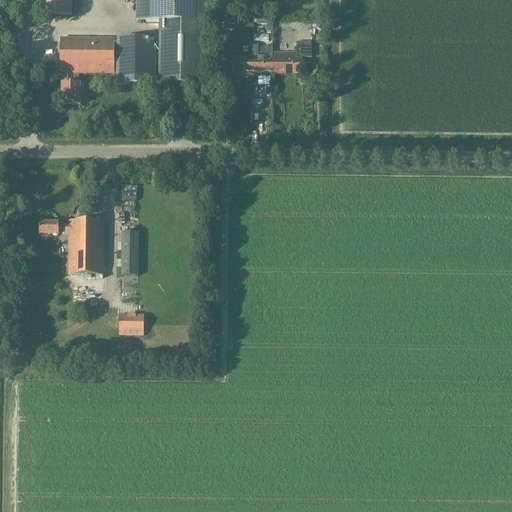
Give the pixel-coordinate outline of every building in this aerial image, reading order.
[(38,0),(39,15),(71,15),(71,0),(38,0)] [(79,74),(117,75),(117,85),(153,86),(153,59),(159,59),(159,86),(203,86),(203,0),(145,0),(146,22),(160,22),(160,39),(114,39),(61,39),(60,74),(64,74),(63,84),(62,84),(61,104),(68,104),(68,106),(80,106),(80,96),(85,96),(85,84),(78,84),(79,74)] [(258,59),(258,46),(253,46),(253,59),(244,59),(243,59),(243,75),(258,75),(258,59)] [(272,53),(272,46),(267,46),(267,53),(266,53),(266,59),(258,59),(258,75),(272,75),(272,60),(272,53)] [(296,60),(287,60),(287,75),(301,75),(302,75),(302,58),(311,58),(311,46),(296,46),(296,60)] [(272,75),(287,75),(287,60),(272,60),(272,75)] [(103,276),(104,222),(58,222),(58,223),(39,223),(39,235),(48,235),(48,236),(58,236),(58,234),(68,234),(68,275),(103,276)] [(138,276),(138,234),(121,233),(121,276),(138,276)] [(143,336),(144,315),(119,315),(118,336),(143,336)]
